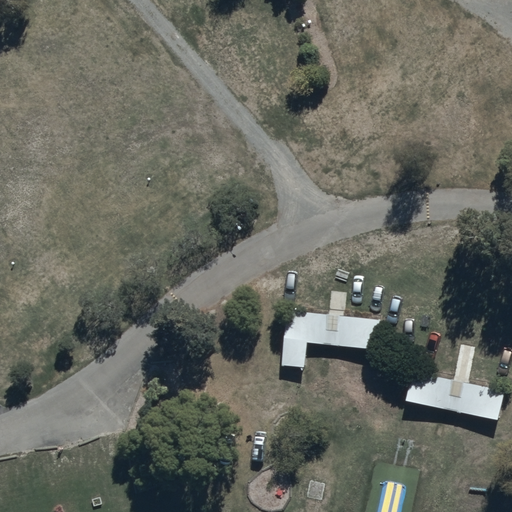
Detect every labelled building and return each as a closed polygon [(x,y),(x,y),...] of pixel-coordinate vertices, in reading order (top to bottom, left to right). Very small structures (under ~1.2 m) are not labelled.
[(252,35),(289,1),(287,0),(233,0),(224,9),(238,24),(232,29),(242,39),(249,32),(252,35)] [(326,0),(331,10),(321,15),(327,28),(347,19),(349,23),(385,8),(381,0),(326,0)] [(312,54),(271,80),(291,111),(332,85),(312,54)] [(307,333),(376,341),(380,313),(287,302),(281,358),(304,360),(307,333)] [(412,363),(405,390),(497,412),(504,384),(412,363)] [(140,511),(123,433),(0,455),(0,472),(4,491),(0,492),(0,511),(140,511)]
